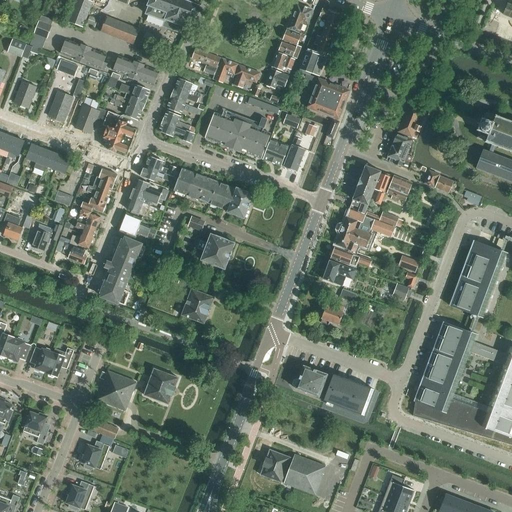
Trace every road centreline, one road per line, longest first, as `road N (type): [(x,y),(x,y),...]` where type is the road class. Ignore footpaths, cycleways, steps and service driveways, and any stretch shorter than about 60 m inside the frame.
road 1 (tertiary): [(321,202),(391,17)]
road 2 (residential): [(321,202),(143,139)]
road 3 (residential): [(401,383),(461,221),(472,213)]
road 4 (tertiary): [(211,491),(272,334)]
road 5 (residential): [(511,461),(401,420),(394,410),(401,383)]
road 6 (residential): [(143,139),(206,0)]
road 7 (tertiary): [(272,334),(321,202)]
road 8 (residential): [(131,168),(0,118)]
road 9 (residential): [(401,383),(272,334)]
road 10 (tertiary): [(511,63),(391,17)]
road 11 (unknown): [(54,30),(170,74)]
road 12 (residential): [(86,282),(131,168)]
